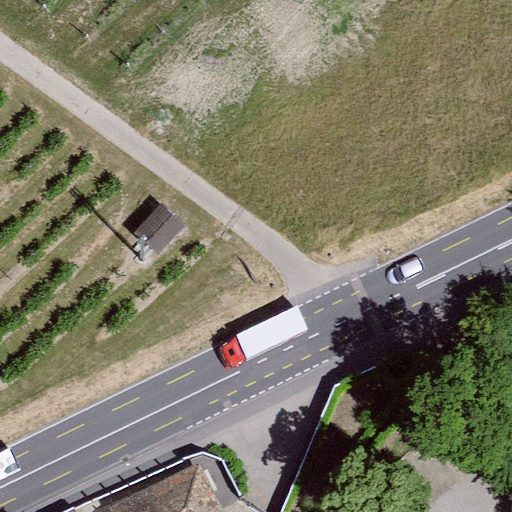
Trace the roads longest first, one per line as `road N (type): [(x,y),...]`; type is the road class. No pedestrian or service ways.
road 1 (primary): [(0,511),(511,255)]
road 2 (track): [(0,58),(361,330)]
